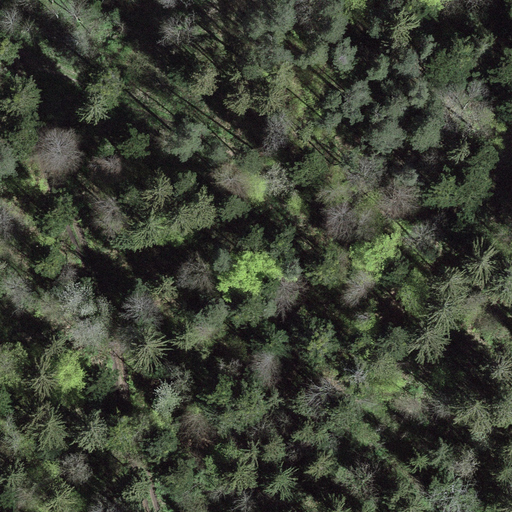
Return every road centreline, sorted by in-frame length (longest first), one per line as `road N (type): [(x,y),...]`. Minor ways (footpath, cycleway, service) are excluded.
road 1 (track): [(511,218),(319,202),(197,132),(0,41)]
road 2 (track): [(29,55),(33,126),(115,319),(132,448),(150,511)]
